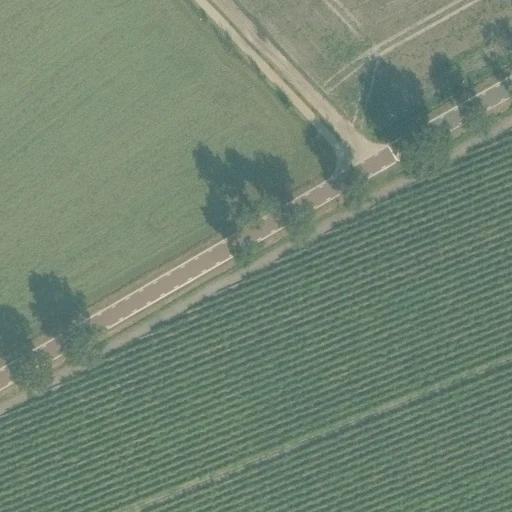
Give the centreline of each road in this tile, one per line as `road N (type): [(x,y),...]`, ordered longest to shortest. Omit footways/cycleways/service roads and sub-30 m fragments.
road 1 (unclassified): [(0,379),(511,85)]
road 2 (track): [(359,172),(193,0)]
